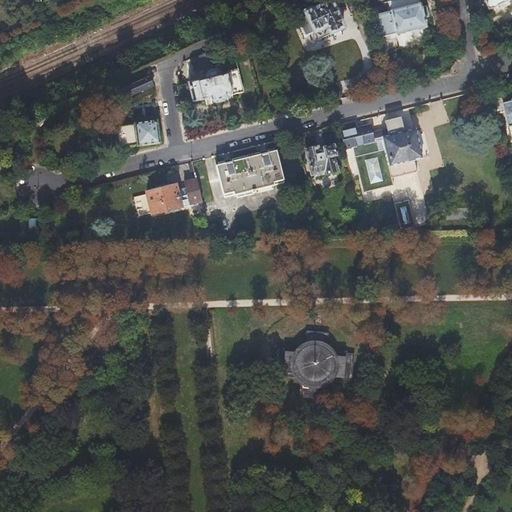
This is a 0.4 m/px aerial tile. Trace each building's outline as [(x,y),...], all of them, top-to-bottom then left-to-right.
[(429,41),(424,19),(421,8),(419,0),(395,0),(388,2),(391,12),(377,15),(382,37),(396,33),(399,49),(402,48),(403,50),(406,51),(410,51),(413,50),(417,49),(420,48),(422,46),(422,42),(429,41)] [(482,0),(488,11),(509,0),(482,0)] [(313,1),(303,6),(305,9),(295,14),(306,36),(326,26),(330,32),(343,25),(331,1),(316,9),(313,1)] [(211,66),(205,52),(190,59),(196,72),(211,66)] [(206,79),(189,83),(193,102),(211,98),(212,100),(216,102),(223,101),(227,97),(226,94),(232,92),(232,95),(243,92),(238,69),(226,72),(227,73),(221,75),(220,72),(216,70),(209,71),(206,76),(206,79)] [(129,97),(154,86),(149,78),(125,89),(129,97)] [(511,100),(511,101),(502,104),(508,127),(511,126),(511,99),(511,100)] [(337,126),(343,150),(351,148),(360,185),(362,192),(392,185),(391,177),(416,171),(413,160),(422,158),(414,129),(403,132),(400,117),(385,121),(387,128),(371,132),(369,125),(356,128),(355,121),(337,126)] [(156,122),(116,128),(118,149),(137,147),(137,148),(160,144),(156,122)] [(318,148),(305,151),(311,176),(325,173),(325,175),(338,172),(334,157),(335,157),(332,146),(325,148),(325,150),(319,151),(318,148)] [(275,152),(217,166),(224,195),(233,192),(234,195),(252,191),(252,192),(257,191),(256,189),(276,184),(275,182),(283,180),(275,152)] [(201,198),(196,179),(184,182),(186,188),(176,190),(175,186),(147,193),(152,213),(189,204),(192,214),(202,212),(199,198),(201,198)] [(408,199),(393,202),(400,230),(415,226),(408,199)] [(208,226),(210,236),(219,234),(216,224),(208,226)] [(320,229),(322,237),(330,235),(328,227),(320,229)] [(286,360),(286,364),(286,368),(287,371),(288,375),(290,378),(292,381),(295,384),(298,387),(301,389),(305,390),(309,391),(312,391),(316,391),(320,391),(324,390),(327,388),(331,386),(333,383),(336,380),(338,377),(340,374),(341,370),(341,366),(342,362),(341,358),(340,355),(339,351),(337,348),(335,345),(332,342),(329,340),(326,338),(322,337),(319,336),(315,336),(311,336),(307,336),(304,337),(300,339),(297,341),(294,343),(292,346),(290,349),(288,352),(287,356),(286,360)]
